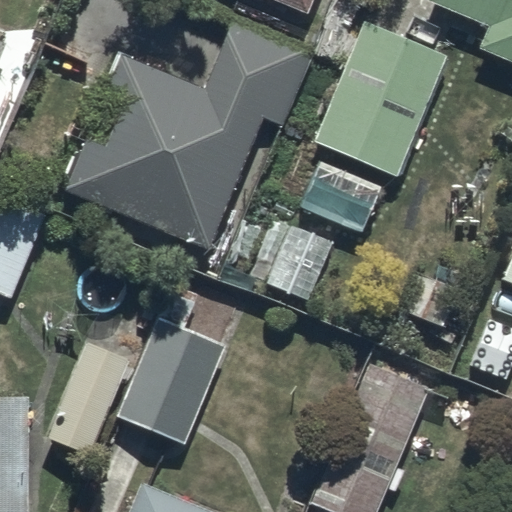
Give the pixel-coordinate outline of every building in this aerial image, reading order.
[(250,0),(308,23),(317,0),(250,0)] [(481,60),(511,73),(511,0),(432,0),(428,12),(490,38),(481,60)] [(312,62),(234,30),(206,99),(122,64),(66,201),(209,260),(264,127),(282,134),(312,62)] [(315,151),(397,185),(447,65),(365,31),(315,151)] [(319,160),(300,205),(357,229),(376,185),(319,160)] [(0,302),(12,307),(47,221),(0,202),(0,302)] [(326,240),(286,224),(264,281),(304,297),(326,240)] [(511,226),(495,268),(511,274),(511,226)] [(112,407),(179,435),(220,337),(154,309),(112,407)] [(466,357),(502,372),(511,346),(511,322),(485,311),(466,357)] [(80,332),(42,426),(84,443),(122,349),(80,332)] [(306,495),(346,511),(367,511),(424,380),(365,355),(306,495)] [(0,511),(22,511),(23,386),(0,385),(0,511)] [(234,511),(135,471),(118,511),(234,511)]
